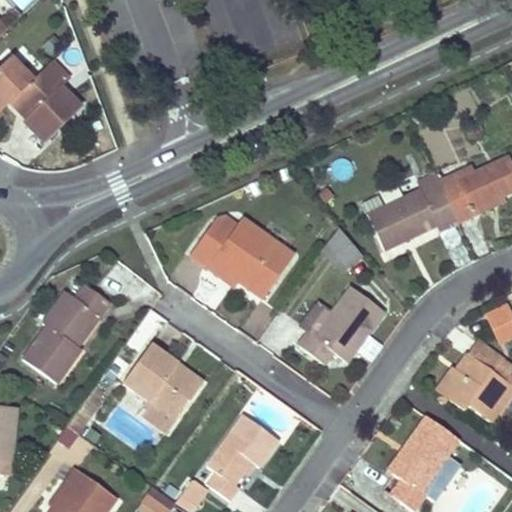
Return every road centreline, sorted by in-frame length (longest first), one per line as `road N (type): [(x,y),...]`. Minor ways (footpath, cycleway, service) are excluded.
road 1 (secondary): [(119,186),(511,4)]
road 2 (residential): [(279,511),(455,287),(511,261)]
road 3 (secondary): [(26,263),(47,228),(119,186)]
